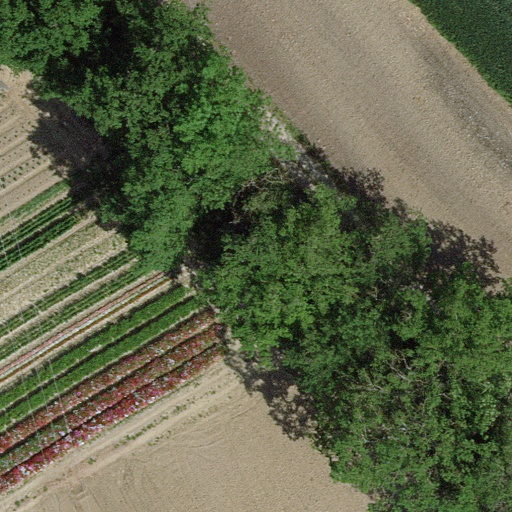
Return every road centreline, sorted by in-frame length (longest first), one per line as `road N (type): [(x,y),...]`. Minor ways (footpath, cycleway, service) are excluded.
road 1 (track): [(0,64),(53,131),(265,351),(61,511)]
road 2 (track): [(145,0),(511,402)]
